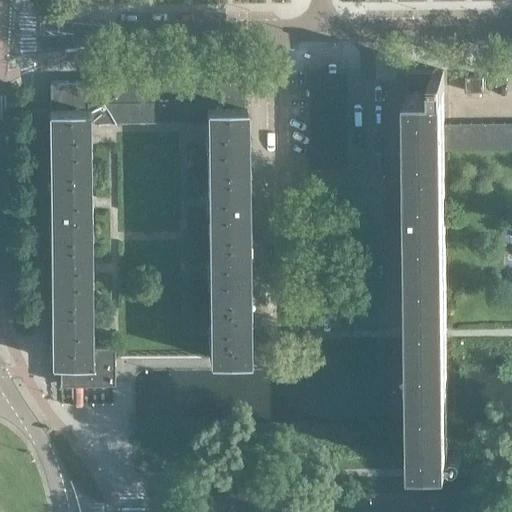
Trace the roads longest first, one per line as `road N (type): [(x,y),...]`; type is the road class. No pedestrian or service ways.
road 1 (residential): [(362,32),(360,303),(275,302),(276,33)]
road 2 (tertiary): [(276,33),(0,34)]
road 3 (residential): [(511,105),(458,106),(456,31)]
